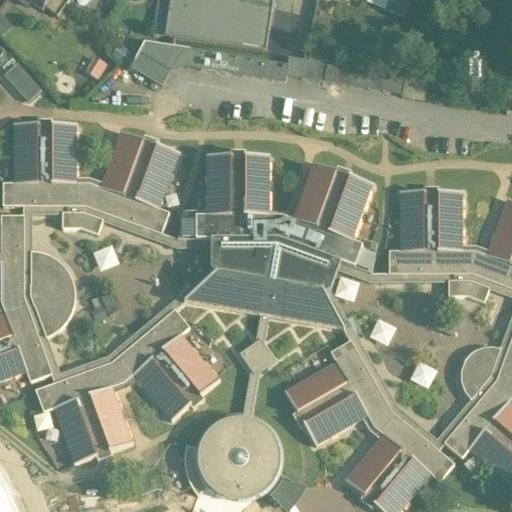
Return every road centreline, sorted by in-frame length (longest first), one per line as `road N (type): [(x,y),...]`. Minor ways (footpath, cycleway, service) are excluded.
road 1 (track): [(0,446),(51,481),(70,484),(148,452),(198,416)]
road 2 (track): [(175,101),(155,121),(134,124),(41,114),(0,120)]
